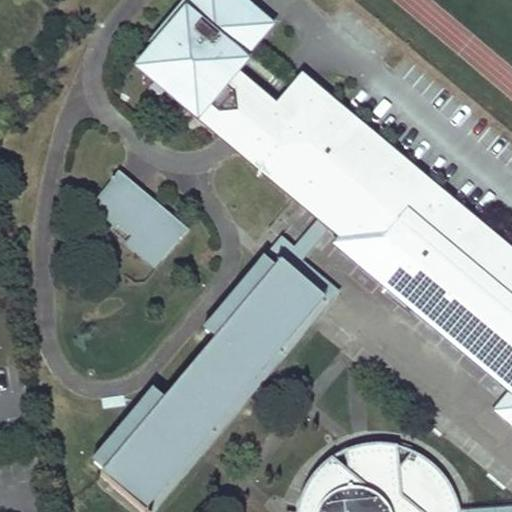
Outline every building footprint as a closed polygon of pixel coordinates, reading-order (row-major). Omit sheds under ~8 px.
[(149,78),(218,137),(254,95),(233,78),(243,66),(236,60),(264,28),(229,0),(185,0),(189,3),(152,44),(157,48),(144,62),(156,70),(149,78)] [(156,70),(144,62),(138,69),(149,78),(156,70)] [(511,260),(298,82),(273,111),(238,153),(304,209),(317,193),(354,224),(340,239),(336,244),(511,394),(511,260)] [(238,153),(273,111),(254,95),(218,137),(229,146),(238,153)] [(117,176),(90,207),(158,265),(185,234),(117,176)] [(354,224),(317,193),(304,209),(340,239),(354,224)] [(90,207),(84,215),(152,272),(158,265),(90,207)] [(278,240),(265,256),(277,266),(290,251),(278,240)] [(321,303),(277,266),(272,273),(96,480),(133,511),(142,511),(210,433),(176,405),(199,378),(227,401),(271,349),(277,354),(321,303)] [(420,458),(411,453),(399,467),(397,448),(385,446),(376,445),(355,448),(345,451),(346,472),(330,458),(321,465),(308,479),(303,489),(298,500),(294,511),(459,511),(457,502),(448,487),(441,477),(431,466),(420,458)]
